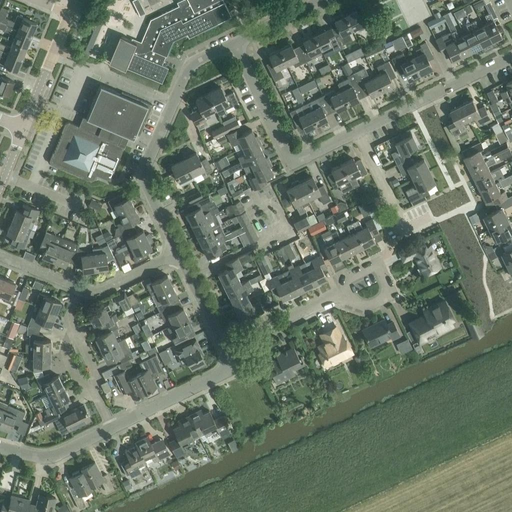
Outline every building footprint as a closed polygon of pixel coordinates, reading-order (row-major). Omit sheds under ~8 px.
[(224,2),(222,0),(180,0),(178,1),(180,5),(150,19),(140,44),(121,36),(110,62),(124,69),(125,67),(161,82),(168,67),(161,64),(165,55),(166,55),(172,40),(187,33),(188,37),(231,16),(224,2)] [(388,0),(394,19),(404,16),(399,0),(388,0)] [(486,3),(485,3),(483,0),(478,0),(472,3),(475,8),(486,3)] [(36,23),(29,20),(32,13),(20,8),(14,21),(9,19),(4,17),(8,9),(1,6),(0,9),(0,22),(31,35),(36,23)] [(360,31),(370,25),(363,12),(358,14),(355,9),(355,10),(345,15),(352,29),(358,27),(360,31)] [(456,24),(466,22),(464,11),(454,13),(456,24)] [(497,17),(495,14),(493,15),(492,13),(491,14),(490,13),(484,15),(488,23),(483,25),(491,41),(501,36),(494,21),(493,18),(497,17)] [(331,29),(339,45),(351,39),(347,32),(352,29),(345,15),(335,20),(334,20),(333,20),(336,26),(331,29)] [(436,19),(427,23),(430,28),(438,24),(436,19)] [(470,22),(482,46),(491,41),(483,25),(479,28),(475,20),(470,22)] [(0,28),(4,30),(15,35),(12,41),(26,47),(31,35),(0,22),(0,28)] [(464,35),(472,51),(482,46),(470,22),(465,25),(469,32),(464,35)] [(339,45),(331,29),(326,31),(324,29),(324,30),(314,35),(322,53),(339,45)] [(472,51),(464,35),(459,37),(455,30),(451,32),(462,55),(472,51)] [(462,55),(451,32),(436,39),(443,55),(448,53),(452,60),(462,55)] [(322,53),(314,35),(303,40),(303,39),(302,40),(304,44),(299,46),(306,62),(318,56),(317,56),(322,53)] [(0,49),(22,58),(26,47),(12,41),(10,47),(0,42),(0,49)] [(386,53),(395,48),(391,41),(382,45),(384,49),(386,53)] [(412,58),(420,74),(432,69),(426,58),(432,55),(425,42),(420,45),(421,47),(415,49),(418,55),(412,58)] [(306,62),(299,46),(293,49),(290,43),(290,44),(280,50),(287,64),(292,62),(294,67),(306,62)] [(366,58),(384,49),(382,45),(375,48),(364,54),(366,58)] [(22,58),(0,49),(0,55),(5,58),(3,65),(17,70),(22,58)] [(287,64),(280,50),(270,54),(269,53),(269,54),(272,61),(266,63),(275,81),(284,76),(280,68),(287,64)] [(347,62),(353,59),(350,52),(344,55),(347,62)] [(397,56),(391,59),(397,72),(403,69),(408,80),(420,74),(412,58),(407,61),(403,53),(397,56)] [(395,76),(388,61),(376,67),(380,74),(375,76),(382,92),(393,86),(390,79),(395,76)] [(382,92),(375,76),(370,79),(364,68),(353,73),(364,96),(369,93),(371,97),(382,92)] [(348,106),(359,101),(358,99),(364,96),(353,73),(346,76),(349,80),(344,83),(346,88),(341,91),(348,106)] [(340,74),(334,77),(337,82),(343,79),(340,74)] [(0,76),(0,91),(7,94),(13,81),(0,76)] [(329,78),(322,81),(325,86),(331,83),(329,78)] [(498,100),(503,98),(511,93),(511,79),(507,82),(509,88),(496,95),(498,100)] [(120,93),(100,85),(86,118),(84,117),(80,126),(69,122),(65,123),(49,160),(51,164),(91,181),(94,180),(96,175),(109,181),(124,145),(129,131),(139,135),(152,104),(121,91),(120,93)] [(233,92),(225,96),(221,87),(208,93),(218,114),(225,111),(226,110),(234,106),(233,104),(238,102),(233,92)] [(492,103),(496,101),(498,100),(497,97),(496,95),(493,89),(487,92),(492,103)] [(348,106),(341,91),(336,93),(334,90),(323,95),(331,112),(336,109),(337,111),(348,106)] [(196,124),(202,121),(211,117),(209,113),(216,109),(218,115),(218,114),(208,93),(196,100),(200,108),(191,113),(196,124)] [(511,107),(511,106),(511,93),(503,98),(505,103),(509,101),(511,107)] [(309,111),(317,126),(328,121),(325,115),(331,112),(323,95),(311,101),(314,108),(309,111)] [(491,120),(490,118),(484,106),(478,109),(473,99),(468,101),(468,100),(462,103),(463,104),(462,105),(470,122),(476,119),(480,126),(491,120)] [(451,110),(455,120),(449,123),(456,138),(468,132),(464,125),(470,122),(462,105),(451,110)] [(317,126),(309,111),(304,113),(301,106),(289,111),(295,124),(301,121),(306,131),(317,126)] [(236,120),(224,126),(227,132),(239,126),(236,120)] [(214,138),(227,132),(224,126),(211,132),(214,138)] [(242,148),(259,140),(257,135),(255,136),(251,129),(242,134),(239,128),(227,134),(232,145),(239,142),(242,148)] [(396,164),(409,158),(406,152),(416,147),(411,135),(394,143),(397,150),(390,153),(396,164)] [(224,136),(216,140),(218,144),(226,140),(224,136)] [(451,140),(457,152),(461,150),(456,138),(451,140)] [(240,162),(262,152),(259,145),(261,144),(259,140),(242,148),(245,154),(238,157),(240,162)] [(509,148),(506,142),(482,154),(480,149),(484,147),(481,141),(465,148),(468,155),(464,157),(470,167),(494,156),(498,154),(509,148)] [(500,160),(511,153),(509,148),(498,154),(500,160)] [(265,158),(262,152),(240,162),(243,167),(250,163),(253,169),(250,171),(269,161),(267,157),(265,158)] [(184,159),(194,180),(194,179),(192,176),(200,172),(202,176),(212,171),(206,158),(200,161),(196,153),(184,159)] [(475,178),(491,171),(488,165),(496,161),(494,156),(470,167),(475,178)] [(342,164),(353,187),(358,185),(354,176),(359,173),(361,176),(367,173),(360,160),(355,163),(353,158),(342,164)] [(412,179),(429,171),(423,159),(412,164),(409,158),(396,164),(401,175),(409,172),(412,179)] [(194,180),(184,159),(171,165),(179,182),(188,178),(189,182),(194,180)] [(215,162),(218,169),(224,166),(221,159),(215,162)] [(263,178),(272,173),(269,167),(271,166),(269,161),(250,171),(252,177),(248,179),(254,190),(266,184),(263,178)] [(353,187),(342,164),(330,169),(332,173),(327,176),(334,190),(339,187),(342,193),(353,187)] [(226,169),(229,175),(238,172),(236,166),(226,169)] [(504,177),(501,171),(499,167),(491,171),(475,178),(480,189),(504,177)] [(429,171),(412,179),(415,185),(405,190),(412,205),(425,198),(424,196),(430,193),(426,186),(435,182),(429,171)] [(495,203),(508,197),(505,190),(501,192),(499,187),(502,185),(503,186),(511,181),(511,173),(504,177),(480,189),(486,200),(491,197),(494,203),(495,203)] [(322,204),(330,200),(322,185),(317,188),(312,176),(299,183),(307,199),(317,194),(322,204)] [(295,205),(299,214),(305,211),(303,206),(309,203),(307,199),(299,183),(297,184),(296,182),(295,181),(292,183),(291,184),(292,186),(287,189),(295,205)] [(224,185),(216,189),(219,195),(227,191),(226,190),(224,185)] [(234,199),(240,196),(237,190),(231,193),(234,199)] [(190,203),(202,197),(199,191),(187,197),(190,203)] [(511,194),(508,197),(495,203),(498,209),(484,216),(491,228),(509,219),(503,208),(511,203),(511,194)] [(119,215),(134,208),(129,197),(121,201),(119,195),(107,201),(112,211),(115,209),(119,215)] [(186,214),(191,225),(214,214),(209,202),(211,201),(209,196),(190,205),(193,210),(186,214)] [(240,201),(230,206),(234,214),(244,209),(240,201)] [(366,206),(369,213),(373,211),(378,208),(374,202),(366,206)] [(11,221),(26,227),(29,221),(33,222),(38,210),(23,204),(20,211),(16,209),(11,221)] [(121,234),(135,228),(132,222),(139,219),(134,208),(119,215),(122,222),(116,224),(117,227),(115,228),(114,234),(115,236),(121,234)] [(294,224),(295,224),(308,217),(307,216),(305,211),(299,214),(291,218),(294,224)] [(242,227),(250,223),(245,212),(236,216),(231,219),(233,222),(237,220),(238,222),(239,222),(241,226),(242,227)] [(338,222),(347,218),(343,212),(335,216),(338,222)] [(295,224),(298,231),(317,222),(313,213),(307,216),(308,217),(295,224)] [(214,214),(191,225),(196,236),(211,229),(220,224),(214,214)] [(377,230),(381,228),(376,217),(372,219),(377,230)] [(379,233),(377,230),(372,219),(365,222),(367,226),(362,228),(358,220),(352,223),(364,247),(374,242),(372,236),(379,233)] [(503,246),(511,241),(511,226),(509,219),(491,228),(499,245),(497,246),(496,245),(492,247),(494,250),(503,246)] [(307,228),(311,235),(325,228),(322,220),(307,228)] [(26,227),(11,221),(6,232),(14,235),(11,240),(23,246),(27,236),(23,234),(26,227)] [(250,223),(242,227),(250,243),(258,239),(250,223)] [(345,236),(353,252),(364,247),(352,223),(346,226),(350,234),(345,236)] [(220,224),(211,229),(196,236),(202,246),(225,235),(225,234),(223,230),(220,224)] [(241,226),(225,234),(225,235),(202,246),(207,257),(222,250),(218,244),(238,234),(243,246),(250,243),(242,227),(241,226)] [(137,232),(135,228),(121,234),(124,240),(126,239),(128,243),(121,246),(123,250),(150,238),(148,233),(145,235),(142,230),(137,232)] [(93,237),(94,243),(101,242),(100,229),(80,232),(81,238),(93,237)] [(53,261),(63,237),(46,231),(44,235),(39,247),(45,249),(41,256),(53,261)] [(353,252),(345,236),(340,239),(336,231),(330,233),(342,257),(353,252)] [(106,241),(110,239),(112,238),(109,232),(103,235),(106,241)] [(342,257),(330,233),(324,236),(328,245),(323,247),(331,263),(342,257)] [(436,235),(429,238),(431,243),(438,240),(436,235)] [(63,237),(53,261),(64,266),(66,262),(74,263),(76,248),(77,243),(63,237)] [(150,238),(123,250),(126,255),(132,251),(134,256),(132,257),(135,263),(148,256),(146,251),(151,248),(149,243),(152,242),(150,238)] [(409,248),(398,253),(402,262),(413,257),(417,255),(419,260),(418,260),(421,267),(422,266),(425,272),(422,273),(423,273),(439,266),(429,246),(425,247),(422,241),(410,247),(409,248)] [(511,241),(503,246),(506,251),(503,253),(509,265),(511,263),(511,241)] [(283,246),(286,252),(289,260),(295,257),(288,244),(283,246)] [(93,254),(95,270),(107,269),(106,261),(113,257),(107,245),(99,248),(99,253),(93,254)] [(95,270),(93,254),(85,255),(85,251),(76,248),(74,263),(82,265),(83,272),(95,270)] [(126,255),(123,250),(117,253),(115,254),(118,260),(121,259),(125,257),(124,255),(126,255)] [(244,254),(248,261),(255,257),(251,250),(244,254)] [(256,259),(260,268),(267,265),(263,255),(256,259)] [(308,270),(316,286),(320,284),(319,282),(326,279),(321,270),(327,267),(321,255),(310,260),(314,267),(308,270)] [(221,286),(238,278),(235,272),(242,268),(237,258),(224,264),(227,269),(218,274),(221,281),(219,282),(221,286)] [(291,264),(287,266),(289,270),(283,272),(294,297),(298,295),(297,293),(304,289),(293,268),(291,264)] [(316,286),(308,270),(302,273),(298,265),(293,268),(304,289),(310,286),(312,289),(316,286)] [(504,278),(511,275),(509,269),(502,271),(504,278)] [(267,281),(270,288),(273,293),(278,291),(282,300),(289,297),(290,299),(294,297),(283,272),(276,275),(277,276),(267,281)] [(148,290),(153,287),(156,293),(172,286),(167,275),(146,286),(148,290)] [(241,284),(238,278),(221,286),(223,290),(225,289),(228,296),(250,285),(248,280),(241,284)] [(4,279),(0,287),(0,295),(4,297),(2,300),(12,304),(17,293),(12,290),(15,283),(4,279)] [(250,285),(228,296),(231,302),(229,303),(231,307),(248,299),(245,293),(252,290),(250,285)] [(159,312),(172,306),(169,300),(177,296),(172,286),(156,293),(151,296),(159,312)] [(18,298),(24,301),(28,289),(23,287),(18,298)] [(127,315),(133,312),(124,293),(114,298),(117,305),(121,303),(127,315)] [(131,306),(132,305),(137,303),(138,302),(134,293),(126,296),(131,306)] [(39,307),(55,314),(60,302),(40,294),(39,298),(36,297),(33,304),(39,307)] [(20,310),(24,301),(18,298),(14,308),(20,310)] [(251,305),(248,299),(231,307),(233,312),(236,311),(239,317),(248,313),(251,318),(263,312),(258,302),(251,305)] [(435,333),(452,324),(445,311),(449,309),(444,300),(430,307),(432,311),(417,319),(418,320),(412,324),(414,329),(417,334),(421,332),(422,335),(433,329),(435,333)] [(98,327),(103,325),(104,327),(114,322),(118,320),(115,314),(109,317),(106,311),(112,308),(109,301),(97,306),(98,308),(88,313),(94,325),(97,324),(98,327)] [(175,311),(172,306),(159,312),(164,321),(169,319),(172,326),(188,318),(182,308),(175,311)] [(27,326),(39,329),(40,328),(42,322),(51,325),(55,314),(39,307),(36,315),(32,313),(28,323),(27,326)] [(473,319),(467,321),(473,337),(482,333),(475,315),(472,316),(473,319)] [(188,318),(172,326),(175,332),(170,335),(175,344),(188,338),(185,332),(192,328),(188,318)] [(391,339),(399,335),(393,322),(387,324),(384,319),(362,330),(366,338),(367,337),(371,346),(390,337),(391,339)] [(114,337),(119,334),(116,329),(118,328),(114,322),(104,327),(107,333),(95,339),(101,350),(117,343),(114,337)] [(11,323),(6,339),(14,341),(18,325),(11,323)] [(25,335),(27,327),(19,326),(18,333),(25,335)] [(27,326),(27,335),(29,335),(29,344),(25,344),(25,352),(33,352),(50,353),(50,341),(42,340),(43,335),(38,335),(38,331),(39,329),(27,326)] [(325,365),(352,352),(346,342),(345,342),(342,335),(340,336),(335,326),(320,334),(325,343),(318,347),(321,353),(319,354),(325,365)] [(414,329),(406,333),(411,342),(419,338),(417,334),(414,329)] [(191,370),(205,363),(199,351),(200,350),(195,339),(174,350),(182,365),(188,363),(191,370)] [(143,345),(147,354),(155,351),(152,342),(143,345)] [(121,363),(126,360),(132,357),(130,353),(129,351),(126,344),(119,348),(117,343),(101,350),(107,362),(118,357),(121,363)] [(293,369),(304,364),(301,357),(298,358),(293,347),(275,356),(277,358),(266,364),(272,377),(273,377),(276,382),(295,373),(293,369)] [(10,370),(16,355),(18,352),(13,352),(11,352),(5,367),(10,370)] [(34,375),(43,373),(42,370),(42,365),(50,365),(50,353),(33,352),(33,360),(29,360),(28,370),(32,370),(34,375)] [(360,354),(353,357),(358,366),(365,363),(360,354)] [(136,375),(144,393),(156,387),(149,373),(159,367),(154,356),(139,363),(143,372),(136,375)] [(122,392),(128,389),(133,399),(144,393),(136,375),(129,379),(125,370),(114,376),(119,387),(122,392)] [(41,389),(45,387),(48,394),(41,398),(64,386),(58,375),(51,379),(48,374),(43,376),(43,373),(34,375),(41,389)] [(47,416),(56,412),(68,405),(65,399),(69,398),(64,386),(41,398),(46,408),(44,409),(47,416)] [(6,410),(0,423),(0,426),(10,430),(13,422),(19,425),(17,430),(24,433),(24,432),(28,423),(21,420),(24,411),(14,407),(8,405),(6,410)] [(69,430),(90,419),(83,405),(62,416),(69,430)] [(222,416),(213,420),(209,410),(202,414),(200,409),(189,415),(199,436),(205,433),(205,435),(217,429),(221,436),(230,432),(222,416)] [(38,421),(43,418),(40,411),(34,413),(38,421)] [(43,418),(38,421),(43,431),(45,430),(42,424),(46,422),(46,424),(59,418),(56,412),(47,416),(43,418)] [(169,441),(172,449),(177,458),(186,453),(182,446),(194,441),(193,439),(199,436),(189,415),(177,421),(179,425),(173,428),(177,437),(169,441)] [(50,448),(61,443),(57,436),(47,441),(50,448)] [(137,445),(144,459),(151,456),(154,462),(164,457),(170,455),(166,446),(162,438),(156,441),(151,444),(147,436),(135,442),(137,445)] [(146,462),(144,459),(137,445),(125,451),(129,458),(124,461),(120,463),(126,475),(130,473),(131,477),(141,472),(138,466),(145,462),(146,462)] [(81,468),(91,489),(92,489),(90,486),(101,481),(106,492),(114,488),(106,474),(102,476),(95,462),(81,468)] [(172,465),(174,471),(181,469),(179,463),(172,465)] [(72,474),(73,476),(70,477),(77,492),(72,494),(79,509),(86,505),(81,494),(91,489),(81,468),(83,471),(80,472),(79,470),(72,474)] [(29,500),(26,511),(52,511),(56,497),(40,493),(37,506),(29,504),(30,500),(29,500)] [(26,511),(29,500),(23,498),(22,500),(11,497),(10,500),(4,499),(0,511),(26,511)]
